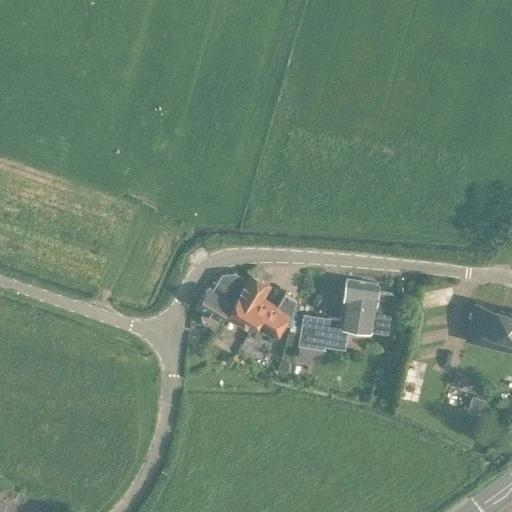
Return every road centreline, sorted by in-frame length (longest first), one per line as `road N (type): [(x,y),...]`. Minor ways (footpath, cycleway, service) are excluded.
road 1 (residential): [(168,334),(199,270),(223,257),(284,254),(511,277)]
road 2 (unclassified): [(119,511),(160,438),(168,334)]
road 3 (unclassified): [(168,334),(0,279)]
